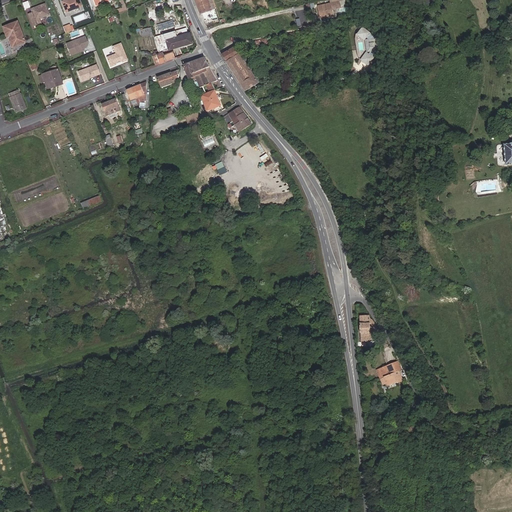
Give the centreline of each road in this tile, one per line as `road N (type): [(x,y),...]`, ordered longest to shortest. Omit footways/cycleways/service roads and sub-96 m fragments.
road 1 (residential): [(348,287),(395,347),(425,418),(442,433),(511,426)]
road 2 (tertiary): [(211,49),(2,131)]
road 3 (tertiary): [(348,287),(321,193),(281,142)]
road 4 (tertiary): [(281,142),(308,193),(334,287)]
